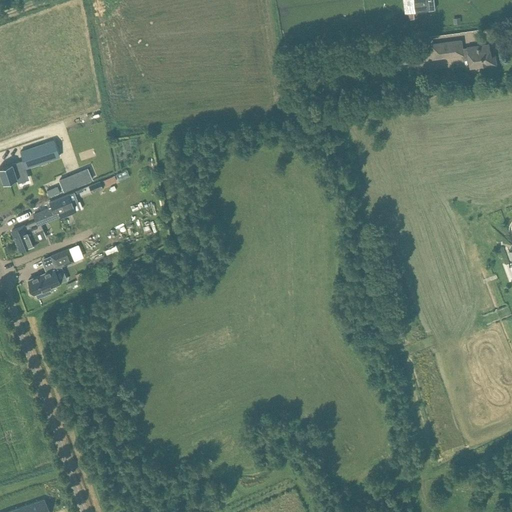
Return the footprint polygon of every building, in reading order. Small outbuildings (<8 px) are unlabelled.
[(435,10),(433,0),(412,0),(414,12),(435,10)] [(485,45),(475,46),(468,47),(468,48),(463,49),(462,39),(432,43),(433,57),(463,53),(464,59),(469,59),(470,67),(496,64),(494,55),(490,56),(489,48),(484,49),(484,45),(485,45)] [(415,57),(414,42),(398,44),(400,59),(394,60),(394,64),(417,61),(417,57),(415,57)] [(12,163),(0,167),(0,172),(4,183),(17,179),(18,181),(25,178),(21,168),(25,167),(51,159),(45,143),(20,152),(23,160),(12,163)] [(66,176),(59,179),(64,190),(88,181),(83,170),(70,175),(70,176),(66,177),(66,176)] [(100,181),(89,185),(92,192),(103,188),(100,181)] [(60,192),(58,185),(46,190),(49,197),(60,192)] [(61,217),(76,211),(69,194),(49,202),(51,207),(56,205),(61,215),(60,216),(61,217)] [(36,220),(12,230),(17,242),(15,243),(18,250),(32,244),(29,235),(43,229),(41,224),(60,216),(61,215),(56,205),(51,207),(33,214),(36,220)] [(79,227),(84,239),(104,232),(102,224),(89,229),(87,224),(79,227)] [(50,255),(56,269),(75,261),(69,247),(50,255)] [(109,254),(103,257),(106,263),(112,260),(109,254)] [(47,294),(45,289),(61,283),(56,269),(30,279),(35,293),(37,293),(38,297),(47,294)] [(78,279),(67,284),(69,290),(80,285),(78,280),(78,279)] [(48,511),(44,498),(0,511),(48,511)]
